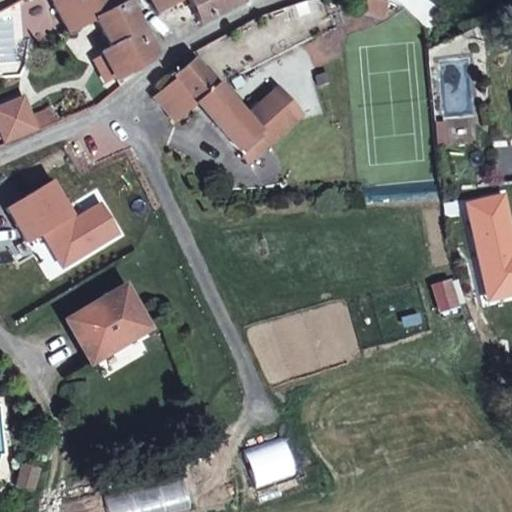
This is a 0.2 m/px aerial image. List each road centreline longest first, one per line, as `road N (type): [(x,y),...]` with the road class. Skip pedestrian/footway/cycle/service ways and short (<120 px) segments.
road 1 (residential): [(169,56),(128,110),(0,165)]
road 2 (residential): [(292,0),(176,45),(169,56)]
